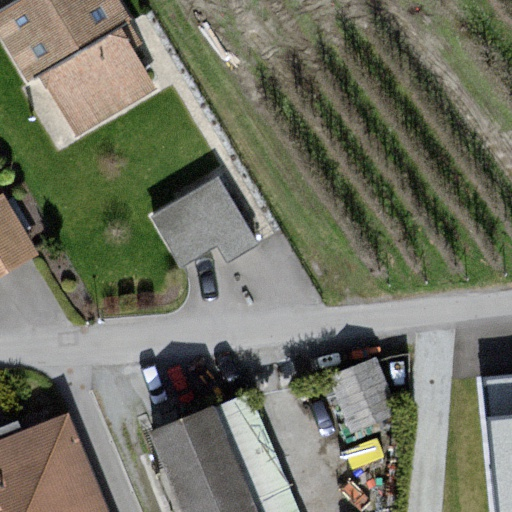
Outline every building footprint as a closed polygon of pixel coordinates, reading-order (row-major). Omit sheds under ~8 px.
[(103,0),(0,0),(0,71),(5,81),(32,67),(67,132),(150,88),(103,0)] [(207,181),(140,217),(168,269),(205,249),(215,268),(245,251),(207,181)] [(0,207),(0,289),(43,266),(9,203),(0,207)] [(511,511),(511,373),(478,377),(492,511),(511,511)] [(294,511),(248,403),(157,438),(184,511),(294,511)] [(103,511),(68,425),(0,449),(0,511),(103,511)]
